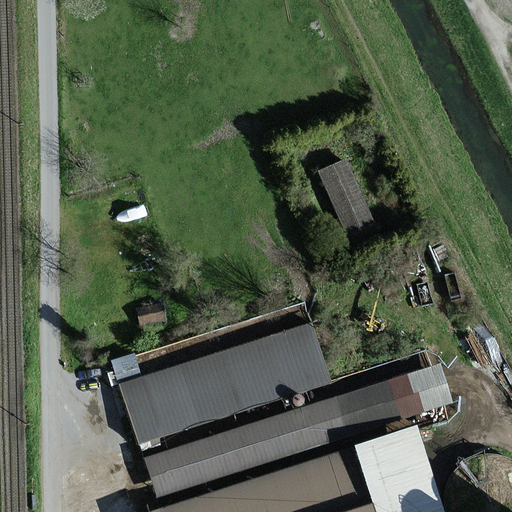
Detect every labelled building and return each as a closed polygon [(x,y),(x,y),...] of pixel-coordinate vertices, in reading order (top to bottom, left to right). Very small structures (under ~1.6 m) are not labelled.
[(345,163),(322,173),(347,229),(370,219),(345,163)] [(328,380),(310,325),(123,386),(141,440),(328,380)] [(119,377),(142,370),(135,349),(113,356),(119,377)] [(449,400),(438,365),(149,459),(160,494),(449,400)] [(442,511),(416,429),(361,446),(381,511),(442,511)] [(160,511),(357,511),(368,509),(350,453),(160,511)]
